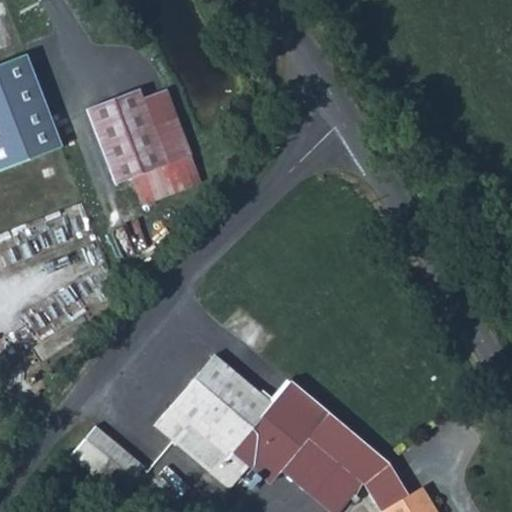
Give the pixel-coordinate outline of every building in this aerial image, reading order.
[(0,169),(60,146),(24,53),(0,62),(0,169)] [(119,89),(94,101),(131,172),(202,137),(184,102),(162,112),(144,77),(119,89)] [(94,234),(72,243),(80,266),(103,257),(94,234)] [(170,439),(209,471),(229,447),(266,401),(249,387),(215,359),(208,353),(151,423),(170,439)] [(229,447),(245,461),(267,481),(269,478),(307,435),(336,460),(360,479),(368,492),(370,495),(377,507),(402,493),(396,482),(382,460),(353,435),(284,377),(266,401),(229,447)] [(92,428),(70,457),(73,460),(80,464),(95,476),(99,471),(122,490),(129,482),(141,466),(92,428)] [(229,447),(209,471),(225,485),(245,461),(229,447)] [(402,493),(377,507),(379,511),(432,511),(429,506),(415,485),(402,493)]
